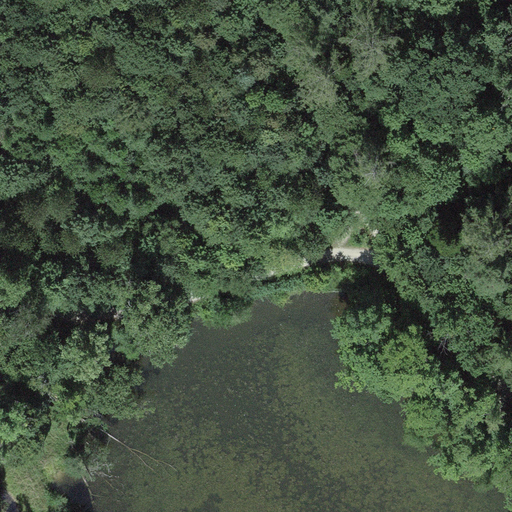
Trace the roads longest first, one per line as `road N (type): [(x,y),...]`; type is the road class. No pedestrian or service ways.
road 1 (track): [(0,289),(56,312),(115,312),(318,258),(374,258),(392,266),(462,352),(511,388)]
road 2 (track): [(392,266),(280,0)]
